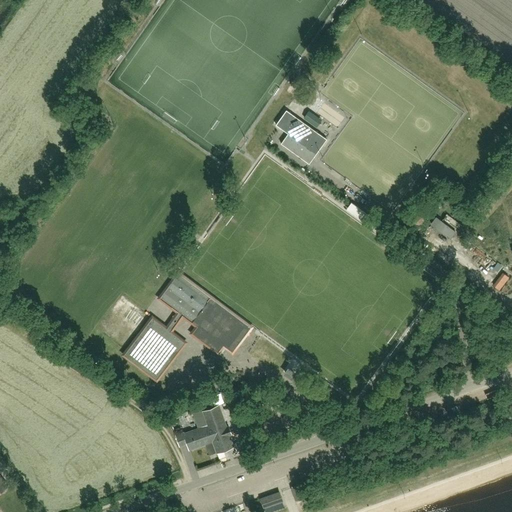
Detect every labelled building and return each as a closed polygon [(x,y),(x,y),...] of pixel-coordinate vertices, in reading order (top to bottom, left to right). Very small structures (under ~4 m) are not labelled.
[(303,90),(296,100),(303,105),(310,95),(303,90)] [(286,110),(276,125),(288,134),(281,143),(309,164),(327,139),(286,110)] [(351,202),(345,209),(365,224),(371,217),(351,202)] [(18,227),(23,219),(16,215),(11,223),(18,227)] [(456,230),(435,215),(429,222),(450,238),(456,230)] [(237,336),(244,327),(214,304),(213,306),(207,301),(176,278),(160,298),(192,321),(193,319),(199,324),(192,333),(217,352),(223,344),(228,347),(234,339),(237,342),(240,338),(237,336)] [(156,379),(162,371),(184,343),(152,318),(124,354),(156,379)] [(287,368),(286,370),(283,375),(291,380),(295,374),(287,368)] [(216,453),(217,452),(219,458),(225,456),(223,450),(233,446),(229,435),(231,434),(228,426),(226,426),(218,405),(213,407),(210,398),(192,410),(198,428),(183,434),(183,432),(175,435),(179,446),(187,443),(189,449),(212,441),(216,453)] [(299,485),(291,488),(295,499),(303,497),(299,485)] [(261,499),(264,507),(282,501),(279,492),(261,499)]
